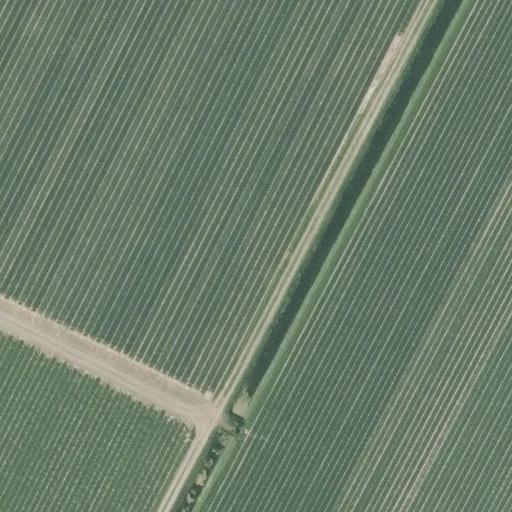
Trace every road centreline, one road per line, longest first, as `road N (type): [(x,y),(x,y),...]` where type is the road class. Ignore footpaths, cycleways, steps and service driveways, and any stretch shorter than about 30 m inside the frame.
road 1 (track): [(427,0),(209,419),(0,316)]
road 2 (track): [(411,511),(221,419),(209,419),(161,511)]
